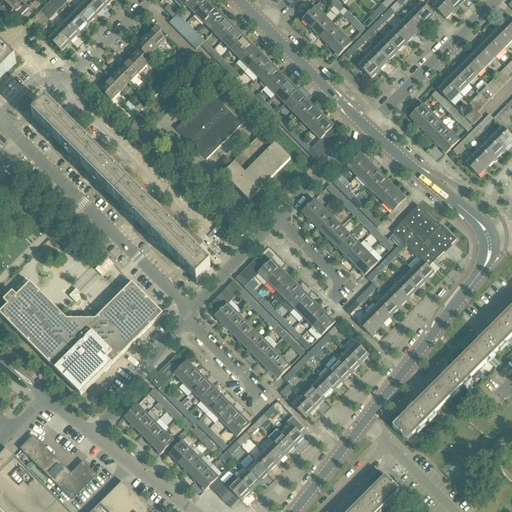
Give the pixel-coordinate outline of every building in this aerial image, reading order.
[(8,19),(11,21),(17,16),(19,18),(28,9),(24,5),(21,9),(12,0),(11,0),(6,5),(4,4),(1,7),(0,7),(0,10),(5,16),(8,19)] [(52,0),(49,4),(57,12),(63,7),(55,0),(52,0)] [(87,0),(85,3),(90,8),(97,16),(106,7),(98,0),(87,0)] [(183,10),(186,7),(191,2),(192,0),(174,0),(174,1),(183,10)] [(186,7),(195,15),(200,10),(208,3),(205,0),(192,0),(191,2),(186,7)] [(392,0),(386,0),(380,7),(384,11),(394,1),(392,0)] [(443,0),(439,0),(433,7),(436,11),(438,12),(446,20),(455,11),(447,3),(443,0)] [(443,0),(447,3),(455,11),(464,2),(461,0),(443,0)] [(399,1),(390,9),(394,13),(403,4),(399,1)] [(85,3),(75,12),(81,17),(88,25),(97,16),(90,8),(85,3)] [(195,15),(204,24),(209,19),(217,11),(208,3),(200,10),(195,15)] [(333,7),(342,16),(346,12),(338,3),(333,7)] [(428,3),(424,7),(426,9),(432,15),(436,11),(433,7),(428,3)] [(49,4),(46,8),(53,16),(57,12),(49,4)] [(421,4),(411,13),(417,18),(424,26),(433,17),(434,17),(432,15),(426,9),(424,7),(421,4)] [(164,10),(173,19),(177,15),(168,6),(164,10)] [(380,7),(371,16),(375,20),(384,11),(380,7)] [(45,8),(41,12),(49,20),(53,16),(46,8),(45,8)] [(302,21),(311,30),(316,25),(324,17),(315,9),(315,8),(307,16),(302,21)] [(390,9),(381,18),(385,22),(394,13),(390,9)] [(204,24),(213,33),(218,28),(226,20),(217,11),(209,19),(204,24)] [(41,13),(37,17),(45,25),(49,20),(41,12),(40,13),(41,13)] [(75,12),(66,21),(72,26),(79,34),(88,25),(81,17),(75,12)] [(342,16),(351,25),(355,21),(346,12),(342,16)] [(411,13),(403,22),(408,27),(415,35),(424,26),(417,18),(411,13)] [(169,24),(178,33),(186,24),(177,15),(173,19),(169,24)] [(375,20),(371,16),(363,24),(367,28),(375,20)] [(45,25),(37,17),(36,17),(31,22),(39,30),(45,25)] [(311,30),(320,39),(325,34),(333,26),(324,17),(316,25),(311,30)] [(381,18),(372,27),(376,31),(385,22),(381,18)] [(509,19),(500,28),(505,33),(511,40),(511,21),(509,19)] [(213,33),(222,42),(227,37),(235,30),(226,20),(218,28),(213,33)] [(66,21),(58,30),(63,35),(71,43),(79,34),(72,26),(66,21)] [(355,21),(351,25),(361,34),(365,30),(355,21)] [(403,22),(394,31),(399,36),(407,44),(415,35),(408,27),(403,22)] [(178,33),(186,41),(195,33),(186,24),(178,33)] [(320,39),(329,48),(334,43),(342,35),(333,26),(325,34),(320,39)] [(146,37),(145,38),(150,44),(156,50),(165,40),(160,35),(161,33),(156,27),(149,34),(146,37)] [(372,27),(363,36),(367,40),(376,31),(372,27)] [(500,28),(491,37),(496,42),(504,50),(511,41),(511,40),(505,33),(500,28)] [(63,35),(58,30),(49,39),(54,44),(62,52),(71,43),(63,35)] [(222,42),(231,51),(236,46),(244,38),(235,30),(227,37),(222,42)] [(394,31),(385,40),(390,45),(398,53),(407,44),(399,36),(394,31)] [(196,51),(200,46),(204,42),(195,33),(186,41),(196,51)] [(334,43),(329,48),(338,57),(343,52),(351,44),(342,35),(334,43)] [(363,36),(354,45),(358,49),(367,40),(363,36)] [(491,37),(482,46),(487,51),(495,59),(504,50),(496,42),(491,37)] [(150,44),(145,38),(140,43),(137,46),(139,48),(143,51),(141,53),(147,59),(156,50),(150,44)] [(231,51),(240,60),(245,55),(253,47),(244,38),(236,46),(231,51)] [(385,40),(376,49),(381,54),(389,62),(398,53),(390,45),(385,40)] [(200,46),(209,55),(213,51),(204,42),(200,46)] [(358,49),(354,45),(345,54),(349,58),(358,49)] [(363,54),(367,58),(372,63),(380,71),(389,62),(381,54),(376,49),(372,45),(363,54)] [(482,46),(473,55),(478,60),(486,68),(495,59),(487,51),(482,46)] [(240,60),(248,69),(254,64),(261,56),(253,47),(245,55),(240,60)] [(0,49),(0,79),(16,64),(0,49)] [(209,55),(219,64),(222,60),(213,51),(209,55)] [(130,60),(127,63),(129,65),(133,69),(138,74),(148,65),(142,60),(144,58),(138,52),(130,60)] [(473,55),(464,64),(469,69),(477,77),(486,68),(478,60),(473,55)] [(248,69),(257,78),(262,73),(270,65),(261,56),(254,64),(248,69)] [(372,63),(367,58),(358,66),(363,72),(371,80),(371,79),(380,71),(372,63)] [(219,64),(227,73),(231,69),(222,60),(219,64)] [(122,68),(119,70),(122,73),(125,76),(123,78),(129,84),(138,74),(133,69),(129,65),(127,63),(122,68)] [(464,64),(456,72),(461,78),(468,85),(477,77),(469,69),(464,64)] [(264,89),(266,87),(271,82),(279,74),(270,65),(262,73),(257,78),(262,83),(260,85),(264,89)] [(511,72),(506,67),(502,71),(511,80),(511,78),(511,72)] [(227,73),(236,81),(238,80),(240,78),(231,69),(227,73)] [(113,77),(110,80),(112,82),(116,85),(114,87),(120,93),(129,84),(123,78),(125,76),(122,73),(119,70),(113,77)] [(498,75),(506,84),(511,80),(502,71),(498,75)] [(456,72),(447,81),(452,87),(459,94),(468,85),(461,78),(456,72)] [(266,87),(275,95),(280,90),(288,82),(279,74),(271,82),(266,87)] [(494,80),(502,88),(506,84),(498,75),(494,80)] [(112,82),(110,80),(104,86),(101,89),(103,91),(107,95),(105,96),(111,102),(120,93),(114,87),(116,85),(112,82)] [(233,84),(243,93),(247,89),(238,80),(236,81),(233,84)] [(494,80),(490,84),(498,92),(502,88),(494,80)] [(452,87),(447,81),(438,90),(437,90),(443,96),(450,104),(451,103),(459,94),(452,87)] [(275,95),(284,104),(289,99),(297,91),(288,82),(280,90),(275,95)] [(486,88),(494,96),(498,92),(490,84),(486,88)] [(218,88),(212,94),(216,99),(223,93),(218,88)] [(481,92),(490,100),(494,96),(486,88),(481,92)] [(251,102),(254,99),(255,98),(247,89),(243,93),(251,102)] [(284,104),(293,113),(298,108),(306,101),(297,91),(289,99),(284,104)] [(477,96),(486,105),(490,100),(481,92),(477,96)] [(431,97),(441,106),(445,102),(435,93),(431,97)] [(176,130),(206,161),(242,125),(212,95),(176,130)] [(254,99),(263,108),(266,104),(257,95),(255,98),(254,99)] [(477,96),(473,100),(482,109),(486,105),(477,96)] [(473,109),(478,113),(482,109),(473,100),(469,104),(473,109)] [(293,113),(302,122),(307,117),(315,109),(306,101),(298,108),(293,113)] [(441,106),(450,115),(453,111),(445,102),(441,106)] [(32,118),(59,145),(74,131),(46,104),(40,110),(32,118)] [(263,108),(272,118),(276,114),(266,104),(263,108)] [(410,119),(419,127),(424,122),(431,115),(423,106),(423,105),(415,113),(409,119),(410,119)] [(511,113),(505,107),(501,111),(510,120),(511,118),(511,113)] [(168,114),(172,117),(177,112),(174,108),(168,114)] [(302,122),(311,131),(316,126),(324,118),(315,109),(307,117),(302,122)] [(465,118),(469,122),(478,113),(473,109),(465,118)] [(450,115),(458,123),(462,119),(453,111),(450,115)] [(501,111),(497,116),(506,124),(510,120),(501,111)] [(478,113),(469,122),(473,126),(482,117),(478,113)] [(272,118),(280,126),(284,122),(276,114),(272,118)] [(419,127),(428,136),(433,131),(440,124),(431,115),(424,122),(419,127)] [(489,116),(480,125),(484,129),(493,120),(489,116)] [(493,120),(502,128),(506,124),(497,116),(493,120)] [(319,141),(320,141),(324,137),(325,135),(328,132),(333,128),(333,127),(324,118),(316,126),(311,131),(320,140),(319,141)] [(462,119),(458,123),(468,133),(472,129),(462,119)] [(280,126),(290,136),(293,132),(284,122),(280,126)] [(428,136),(436,145),(441,140),(449,132),(440,124),(433,131),(428,136)] [(511,130),(506,124),(502,128),(507,133),(511,139),(511,138),(511,130)] [(480,125),(471,134),(475,138),(484,129),(480,125)] [(333,128),(328,132),(337,141),(341,136),(333,128)] [(502,128),(492,138),(497,143),(505,150),(511,143),(511,138),(511,139),(507,133),(502,128)] [(59,145),(86,172),(100,158),(74,131),(59,145)] [(290,136),(298,144),(302,140),(293,132),(290,136)] [(325,135),(324,137),(332,145),(337,141),(328,132),(325,135)] [(441,140),(436,145),(446,155),(451,149),(459,142),(458,141),(449,132),(441,140)] [(471,134),(462,143),(466,147),(475,138),(471,134)] [(320,141),(328,149),(332,145),(324,137),(320,141)] [(492,138),(483,146),(488,151),(496,159),(505,150),(497,143),(492,138)] [(302,140),(298,144),(308,153),(311,149),(302,140)] [(320,141),(315,145),(324,153),(328,149),(320,141)] [(466,147),(462,143),(453,152),(457,156),(466,147)] [(249,149),(235,163),(223,175),(249,202),(274,176),(290,160),(275,144),(264,155),(259,150),(255,154),(249,149)] [(315,145),(311,149),(320,158),(324,153),(315,145)] [(483,146),(475,155),(480,160),(487,168),(496,159),(488,151),(483,146)] [(320,158),(311,149),(308,153),(307,154),(316,162),(320,158)] [(348,168),(357,177),(361,172),(369,164),(361,155),(360,155),(352,163),(347,168),(348,168)] [(480,160),(475,155),(466,164),(465,164),(471,169),(479,177),(487,168),(480,160)] [(92,178),(114,200),(128,186),(100,158),(86,172),(92,178)] [(357,177),(365,186),(370,181),(375,176),(378,173),(369,164),(361,172),(357,177)] [(365,186),(374,195),(379,190),(387,182),(378,173),(375,176),(370,181),(365,186)] [(332,183),(338,189),(342,185),(336,179),(332,183)] [(374,195),(383,204),(388,199),(396,191),(387,182),(379,190),(374,195)] [(330,185),(326,190),(332,196),(336,191),(330,185)] [(128,213),(142,227),(156,213),(128,186),(114,200),(128,213)] [(341,192),(347,198),(351,194),(345,188),(341,192)] [(392,213),(395,210),(397,208),(404,201),(405,200),(405,199),(405,200),(396,191),(388,199),(383,204),(392,213)] [(345,200),(339,195),(335,199),(341,204),(345,200)] [(350,201),(356,207),(360,203),(354,197),(350,201)] [(302,214),(311,223),(316,218),(324,210),(315,201),(307,209),(301,214),(302,214)] [(397,208),(395,210),(400,214),(408,206),(404,201),(397,208)] [(354,209),(348,203),(344,207),(350,213),(354,209)] [(359,210),(365,216),(369,212),(363,206),(359,210)] [(417,257),(421,261),(426,266),(428,268),(444,252),(443,251),(449,245),(450,246),(456,241),(442,226),(440,228),(426,214),(419,207),(400,225),(393,233),(394,234),(403,243),(407,247),(417,257)] [(311,223),(320,232),(325,227),(332,219),(324,210),(316,218),(311,223)] [(395,210),(392,213),(387,218),(391,223),(400,214),(395,210)] [(363,218),(357,212),(353,216),(359,222),(363,218)] [(142,227),(170,255),(184,241),(156,213),(142,227)] [(368,219),(374,225),(378,221),(372,215),(368,219)] [(320,232),(329,241),(334,236),(341,228),(332,219),(325,227),(320,232)] [(372,227),(366,221),(362,225),(368,231),(372,227)] [(329,241),(337,249),(342,245),(350,237),(341,228),(334,236),(329,241)] [(381,236),(375,230),(371,234),(377,240),(381,236)] [(398,247),(403,243),(394,234),(390,239),(398,247)] [(337,249),(346,258),(351,253),(359,245),(350,237),(342,245),(337,249)] [(389,245),(384,239),(380,243),(386,249),(389,245)] [(184,241),(170,255),(196,281),(210,268),(210,267),(184,241)] [(403,243),(398,247),(397,248),(401,252),(407,247),(403,243)] [(346,258),(355,267),(360,262),(368,255),(359,245),(351,253),(346,258)] [(394,252),(388,258),(392,261),(398,256),(394,252)] [(360,262),(355,267),(364,276),(364,277),(369,272),(377,264),(377,263),(368,255),(360,262)] [(408,266),(412,270),(417,276),(425,283),(434,275),(434,274),(428,268),(426,266),(421,261),(417,257),(408,266)] [(104,262),(110,269),(114,265),(107,259),(104,262)] [(252,263),(261,272),(263,269),(265,267),(256,259),(252,263)] [(258,274),(267,283),(272,278),(280,270),(271,262),(272,261),(271,261),(265,267),(263,269),(261,272),(258,274)] [(385,261),(379,267),(383,270),(389,265),(385,261)] [(102,277),(110,269),(104,262),(95,271),(102,277)] [(257,276),(258,274),(261,272),(252,263),(248,267),(257,276)] [(252,280),(257,276),(248,267),(244,272),(252,280)] [(267,283),(276,292),(281,287),(289,279),(280,270),(272,278),(267,283)] [(376,270),(370,276),(374,279),(380,274),(376,270)] [(412,270),(403,279),(408,285),(416,292),(425,283),(417,276),(412,270)] [(248,284),(252,280),(244,272),(240,276),(248,284)] [(248,284),(240,276),(235,280),(244,288),(248,284)] [(25,288),(30,283),(26,279),(12,292),(17,297),(25,288)] [(276,292),(285,301),(290,296),(298,288),(289,279),(281,287),(276,292)] [(403,279),(394,288),(399,293),(407,301),(416,292),(408,285),(403,279)] [(233,282),(229,286),(238,295),(242,291),(233,282)] [(132,284),(128,288),(95,321),(67,321),(30,283),(25,288),(17,297),(12,292),(3,302),(7,306),(0,313),(0,315),(54,370),(61,377),(81,397),(100,377),(112,365),(128,350),(163,315),(136,288),(132,284)] [(244,288),(250,295),(254,291),(248,284),(244,288)] [(373,285),(367,290),(371,294),(376,288),(373,285)] [(229,286),(225,291),(234,299),(238,295),(229,286)] [(285,301),(294,310),(299,305),(307,297),(298,288),(290,296),(285,301)] [(394,288),(385,297),(390,302),(398,310),(407,301),(399,293),(394,288)] [(73,293),(79,300),(83,296),(76,290),(73,293)] [(225,291),(220,295),(229,304),(234,299),(225,291)] [(242,291),(238,295),(244,301),(248,297),(242,291)] [(79,300),(73,294),(69,297),(76,304),(79,300)] [(253,298),(259,304),(263,300),(257,294),(253,298)] [(364,294),(358,299),(362,303),(367,297),(364,294)] [(220,295),(216,299),(225,308),(228,305),(229,304),(220,295)] [(294,310),(303,319),(308,314),(316,306),(307,297),(299,305),(294,310)] [(385,297),(376,306),(381,311),(389,319),(398,310),(390,302),(385,297)] [(212,303),(221,312),(225,308),(216,299),(212,303)] [(257,306),(251,300),(247,304),(253,310),(257,306)] [(355,302),(349,308),(353,312),(359,306),(355,302)] [(262,307),(268,312),(272,308),(266,303),(262,307)] [(215,318),(224,327),(229,322),(236,314),(228,305),(225,308),(221,312),(220,313),(214,318),(215,318)] [(303,319),(312,328),(317,323),(325,315),(316,306),(308,314),(303,319)] [(376,306),(367,315),(372,320),(380,328),(389,319),(381,311),(376,306)] [(511,307),(499,321),(511,333),(511,307)] [(266,315),(260,309),(256,313),(262,319),(266,315)] [(271,315),(277,321),(281,317),(275,311),(271,315)] [(224,327),(233,336),(238,331),(245,323),(236,314),(229,322),(224,327)] [(317,323),(312,328),(321,337),(326,332),(334,324),(325,315),(317,323)] [(372,320),(367,315),(359,324),(358,324),(363,329),(371,337),(380,328),(372,320)] [(275,324),(269,318),(265,322),(271,328),(275,324)] [(280,324),(286,330),(290,326),(284,320),(280,324)] [(511,333),(499,321),(463,356),(478,371),(511,336),(511,333)] [(233,336),(241,345),(247,340),(254,332),(245,323),(238,331),(233,336)] [(341,329),(337,325),(331,331),(335,335),(341,329)] [(284,333),(278,327),(274,331),(280,337),(284,333)] [(289,333),(295,339),(299,335),(293,329),(289,333)] [(241,345),(250,354),(255,349),(263,341),(254,332),(247,340),(241,345)] [(328,334),(322,340),(326,344),(332,338),(328,334)] [(293,342),(287,336),(283,340),(289,346),(293,342)] [(302,338),(298,342),(303,348),(307,344),(302,338)] [(250,354),(259,363),(264,358),(272,350),(263,341),(255,349),(250,354)] [(319,343),(313,349),(317,353),(323,347),(319,343)] [(355,344),(346,353),(351,358),(359,366),(368,357),(369,357),(361,349),(355,344)] [(302,350),(296,345),(292,349),(298,354),(302,350)] [(259,363),(268,372),(273,366),(281,359),(272,350),(264,358),(259,363)] [(310,352),(304,358),(308,362),(314,356),(310,352)] [(346,353),(337,362),(342,367),(350,375),(359,366),(351,358),(346,353)] [(180,369),(185,365),(176,356),(172,360),(180,369)] [(463,356),(428,392),(442,406),(478,371),(463,356)] [(273,366),(268,372),(277,381),(282,376),(290,368),(290,367),(290,368),(281,359),(273,366)] [(168,365),(176,373),(179,370),(180,369),(172,360),(168,365)] [(301,361),(295,367),(299,371),(305,365),(301,361)] [(174,375),(183,384),(188,379),(196,372),(187,363),(187,362),(185,365),(180,369),(179,370),(176,373),(174,375)] [(337,362),(328,371),(334,376),(341,384),(350,375),(342,367),(337,362)] [(172,377),(174,375),(176,373),(168,365),(163,369),(172,377)] [(168,382),(172,377),(163,369),(159,373),(168,382)] [(292,370),(286,376),(290,380),(296,374),(292,370)] [(328,371),(320,379),(325,385),(333,392),(341,384),(334,376),(328,371)] [(183,384),(192,393),(197,388),(205,380),(196,372),(188,379),(183,384)] [(163,387),(168,382),(159,373),(150,382),(158,391),(163,387)] [(320,379),(311,389),(316,394),(324,401),(333,392),(325,385),(320,379)] [(192,393),(201,402),(206,397),(214,389),(205,380),(197,388),(192,393)] [(289,384),(283,391),(287,394),(293,388),(289,384)] [(158,391),(164,397),(169,393),(163,387),(158,391)] [(201,402),(210,411),(215,406),(223,398),(214,389),(206,397),(201,402)] [(311,389),(302,397),(307,403),(315,410),(324,401),(316,394),(311,389)] [(153,390),(149,395),(155,400),(159,396),(153,390)] [(442,406),(428,392),(397,422),(392,427),(407,442),(442,406)] [(167,400),(173,406),(177,402),(172,396),(167,400)] [(307,403),(302,397),(293,407),(298,412),(306,419),(315,410),(307,403)] [(210,411),(219,420),(224,415),(231,407),(223,398),(215,406),(210,411)] [(168,405),(162,399),(158,403),(164,409),(168,405)] [(176,409),(182,415),(186,411),(180,405),(176,409)] [(125,420),(133,428),(138,423),(146,415),(138,407),(138,406),(137,406),(129,414),(124,419),(125,420)] [(219,420),(227,429),(233,424),(240,416),(231,407),(224,415),(219,420)] [(177,414),(171,408),(167,412),(173,418),(177,414)] [(272,408),(266,413),(270,417),(276,411),(272,408)] [(189,414),(185,418),(193,425),(197,421),(189,414)] [(133,428),(142,437),(147,432),(155,424),(146,415),(138,423),(133,428)] [(233,424),(227,429),(237,438),(242,433),(249,425),(240,416),(233,424)] [(263,416),(257,422),(261,426),(267,420),(263,416)] [(186,423),(180,417),(176,421),(182,427),(186,423)] [(292,417),(286,423),(290,426),(281,435),(286,440),(294,448),(303,439),(299,434),(304,429),(292,417)] [(197,425),(202,430),(206,427),(200,421),(197,425)] [(142,437),(151,446),(156,441),(164,433),(155,424),(147,432),(142,437)] [(254,425),(248,431),(252,435),(258,429),(254,425)] [(196,429),(194,431),(192,433),(198,439),(202,435),(196,429)] [(205,433),(211,439),(215,436),(209,430),(205,433)] [(160,455),(165,451),(165,450),(173,442),(164,433),(156,441),(151,446),(160,455)] [(245,434),(239,440),(243,444),(249,438),(245,434)] [(278,449),(285,457),(294,448),(286,440),(281,435),(272,444),(278,449)] [(185,440),(180,436),(173,442),(177,447),(182,442),(183,443),(185,440)] [(71,476),(40,445),(34,438),(22,450),(71,500),(95,476),(83,464),(71,476)] [(211,444),(205,438),(201,442),(207,448),(211,444)] [(214,442),(220,448),(224,445),(218,439),(214,442)] [(165,451),(169,455),(174,450),(177,447),(173,442),(165,450),(165,451)] [(169,455),(178,465),(183,460),(191,452),(183,443),(182,442),(177,447),(174,450),(169,455)] [(236,443),(230,449),(234,453),(240,447),(236,443)] [(269,458),(276,466),(285,457),(278,449),(272,444),(263,453),(269,458)] [(221,454),(214,447),(210,451),(217,458),(221,454)] [(69,511),(6,449),(0,455),(0,508),(3,511),(69,511)] [(178,465),(187,474),(192,469),(200,460),(191,452),(183,460),(178,465)] [(227,452),(223,456),(219,460),(226,466),(234,458),(227,452)] [(260,467),(268,475),(276,466),(269,458),(263,453),(254,462),(260,467)] [(187,474),(196,482),(201,477),(209,469),(200,460),(192,469),(187,474)] [(252,477),(259,484),(268,475),(260,467),(254,462),(246,470),(251,476),(252,477)] [(209,487),(213,491),(222,483),(218,479),(218,478),(209,469),(201,477),(196,482),(205,491),(209,487)] [(242,485),(250,493),(259,484),(252,477),(251,476),(246,470),(237,479),(242,485)] [(228,488),(230,491),(233,494),(235,495),(239,500),(241,502),(250,493),(242,485),(237,479),(233,476),(224,485),(226,487),(228,488)] [(384,478),(349,511),(379,511),(400,491),(385,477),(384,477),(384,478)] [(151,511),(122,483),(92,511),(151,511)] [(213,491),(217,496),(226,487),(224,485),(222,483),(213,491)] [(217,496),(222,500),(230,491),(228,488),(226,487),(217,496)] [(222,500),(226,504),(235,495),(233,494),(230,491),(222,500)] [(235,495),(226,504),(230,508),(239,500),(235,495)]
